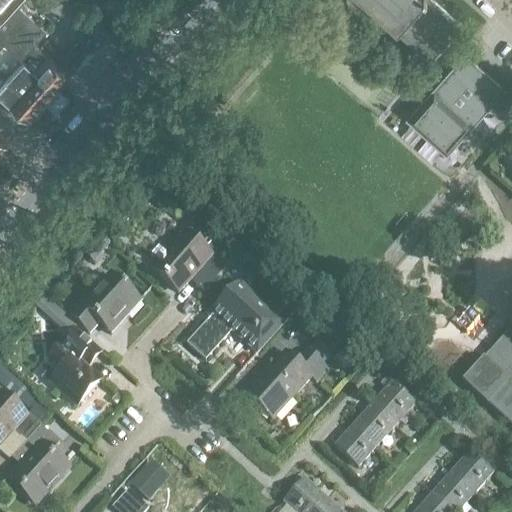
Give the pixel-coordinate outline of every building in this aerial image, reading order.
[(0,0),(0,22),(18,2),(20,0),(0,0)] [(364,0),(397,30),(398,29),(431,58),(463,22),(437,0),(364,0)] [(47,29),(34,17),(22,5),(18,2),(0,22),(0,38),(23,58),(15,67),(49,97),(57,89),(69,75),(34,43),(45,31),(47,29)] [(502,88),(465,55),(409,117),(446,151),(502,88)] [(49,97),(15,67),(11,71),(12,72),(0,85),(0,88),(9,97),(7,100),(29,120),(49,97)] [(188,236),(155,272),(179,293),(195,276),(201,281),(196,287),(204,295),(210,289),(226,271),(188,236)] [(80,303),(68,316),(90,336),(99,326),(107,332),(123,315),(127,318),(140,304),(111,278),(84,307),(80,303)] [(257,354),(282,326),(272,317),(274,315),(240,284),(213,314),(215,316),(188,345),(206,361),(232,332),(257,354)] [(61,311),(69,304),(63,298),(55,305),(61,311)] [(387,309),(386,310),(372,326),(381,333),(395,317),(387,309)] [(511,328),(463,383),(511,427),(511,328)] [(74,331),(50,357),(63,369),(51,382),(78,406),(101,381),(89,369),(85,366),(97,352),(74,331)] [(246,397),(268,417),(273,421),(311,378),(317,382),(328,370),(309,353),(299,364),(287,352),(246,397)] [(404,418),(416,405),(391,383),(380,396),(372,404),(397,427),(404,418)] [(22,441),(39,423),(40,421),(44,424),(52,415),(36,401),(28,410),(31,413),(30,414),(28,416),(2,392),(0,393),(0,447),(13,433),(22,441)] [(397,427),(372,404),(354,425),(378,447),(397,427)] [(354,425),(335,446),(359,468),(378,447),(354,425)] [(37,504),(67,470),(51,455),(60,445),(41,428),(22,449),(32,459),(12,481),(37,504)] [(166,453),(160,447),(154,453),(160,459),(166,453)] [(481,488),(493,475),(469,453),(457,466),(450,474),(474,497),(481,488)] [(459,511),(470,500),(474,497),(450,474),(446,478),(435,491),(431,495),(449,511),(459,511)] [(382,482),(376,476),(368,484),(374,490),(382,482)] [(283,504),(292,511),(314,511),(327,498),(305,479),(283,504)] [(148,511),(149,511),(129,491),(112,510),(113,511),(148,511)] [(416,506),(410,511),(449,511),(431,495),(418,509),(416,506)] [(342,511),(327,498),(314,511),(342,511)]
